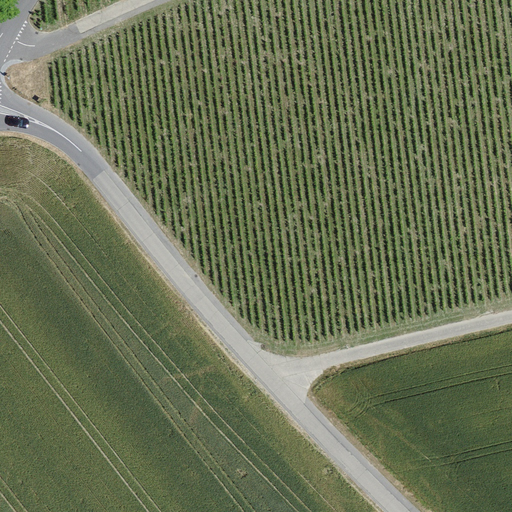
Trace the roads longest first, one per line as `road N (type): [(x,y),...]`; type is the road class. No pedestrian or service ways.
road 1 (unclassified): [(0,111),(77,152),(267,377),(403,511)]
road 2 (track): [(267,377),(511,318)]
road 3 (track): [(0,73),(165,0)]
